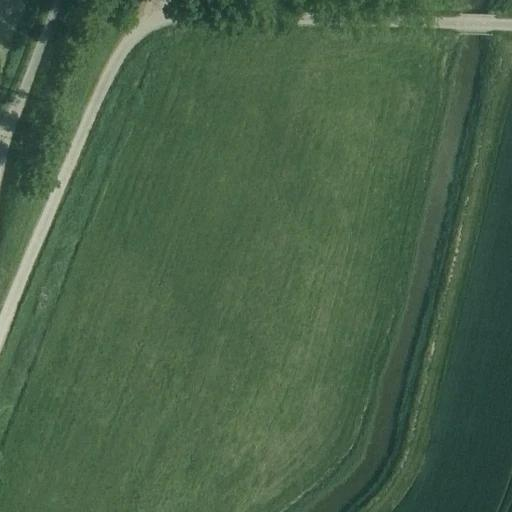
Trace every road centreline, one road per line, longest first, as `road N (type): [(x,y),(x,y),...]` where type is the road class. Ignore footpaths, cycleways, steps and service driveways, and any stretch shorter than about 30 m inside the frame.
road 1 (unclassified): [(0,326),(127,45),(163,13),(495,24)]
road 2 (unclassified): [(8,138),(58,0)]
